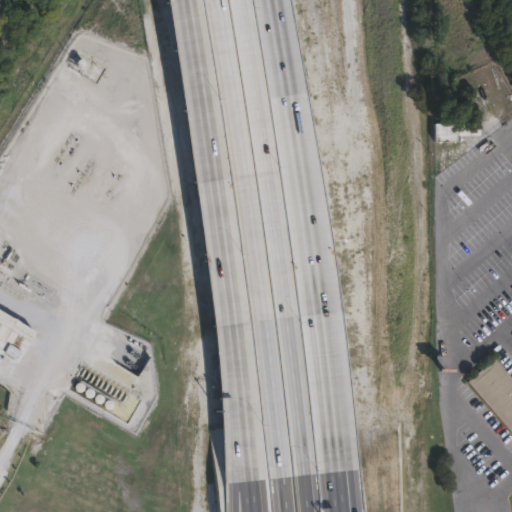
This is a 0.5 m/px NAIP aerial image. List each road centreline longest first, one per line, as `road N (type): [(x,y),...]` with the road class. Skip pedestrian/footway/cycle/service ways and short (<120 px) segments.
road 1 (motorway): [(215,0),(281,476)]
road 2 (motorway): [(303,475),(271,192),(239,0)]
road 3 (motorway): [(338,472),(269,0)]
road 4 (motorway): [(184,0),(245,473)]
